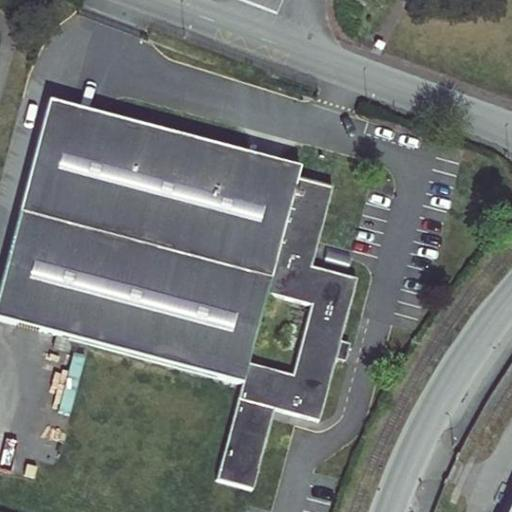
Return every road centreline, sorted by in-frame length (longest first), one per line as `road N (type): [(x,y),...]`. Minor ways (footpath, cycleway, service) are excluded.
road 1 (unclassified): [(511,131),(153,0)]
road 2 (unclassified): [(511,294),(425,425),(389,511)]
